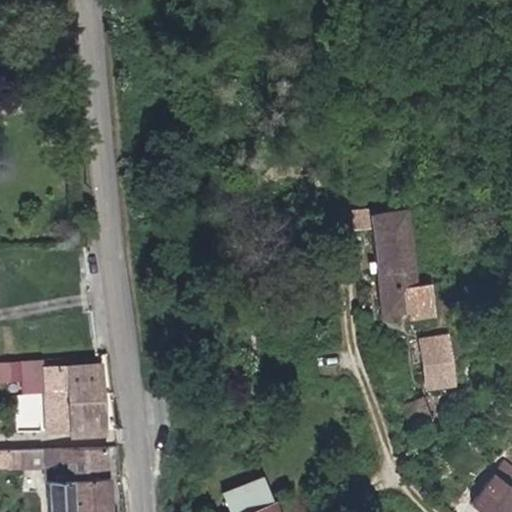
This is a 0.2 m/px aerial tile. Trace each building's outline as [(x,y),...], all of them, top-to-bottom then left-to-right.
[(415,204),(371,208),(380,319),(438,316),(437,279),(422,275),(415,204)] [(438,340),(413,343),(419,388),(444,385),(438,340)] [(21,361),(0,362),(0,378),(21,378),(21,361)] [(64,433),(103,431),(99,362),(45,365),(49,430),(64,429),(64,433)] [(425,394),(401,404),(408,424),(431,414),(425,394)] [(106,511),(104,444),(0,449),(0,468),(44,466),(46,511),(106,511)] [(511,511),(511,466),(502,456),(469,498),(485,511),(511,511)] [(230,511),(275,497),(266,469),(221,483),(230,511)] [(279,511),(275,497),(230,511),(226,511),(279,511)]
